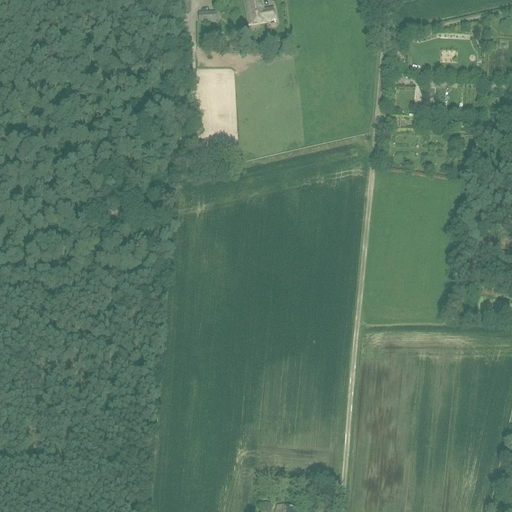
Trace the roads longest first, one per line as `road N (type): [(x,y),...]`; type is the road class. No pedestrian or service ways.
road 1 (track): [(338,511),(388,0)]
road 2 (track): [(376,122),(511,121)]
road 3 (track): [(511,10),(384,38)]
